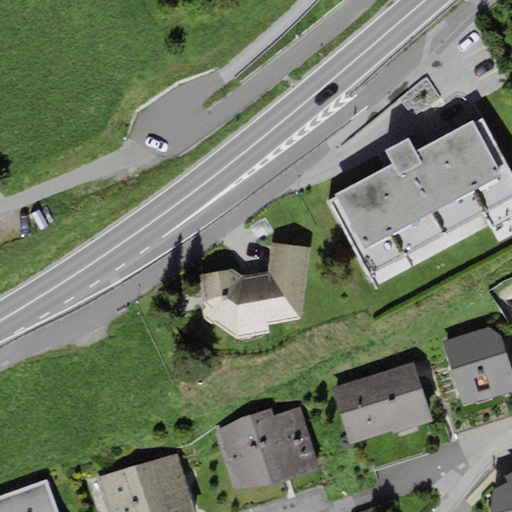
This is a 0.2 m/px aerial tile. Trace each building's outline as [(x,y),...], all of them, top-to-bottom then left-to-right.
[(384,167),(328,198),(368,270),(484,207),(494,224),(511,214),(511,178),(479,117),(418,150),(411,137),(387,149),(394,162),(384,167)] [(309,245),(271,241),(267,270),(247,273),(241,274),(227,267),(196,272),(203,314),(237,334),(268,332),(267,320),(299,317),(309,245)] [(489,327),(440,341),(459,404),(511,388),(511,377),(501,342),(499,334),(489,327)] [(414,361),(331,385),(347,440),(430,417),(417,373),(414,361)] [(269,409),(213,425),(232,489),(284,475),(317,465),(301,407),(271,416),(269,409)] [(194,511),(177,451),(98,475),(108,511),(194,511)] [(506,479),(493,485),(491,511),(511,511),(511,468),(503,473),(506,479)] [(61,511),(48,477),(0,495),(0,511),(61,511)]
